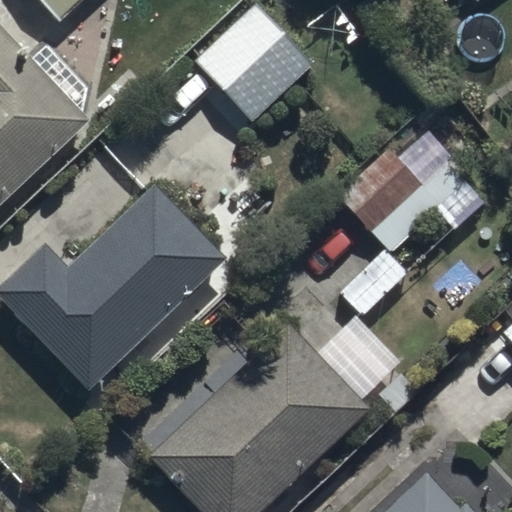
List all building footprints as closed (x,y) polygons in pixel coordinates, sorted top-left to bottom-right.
[(44,0),(59,15),(74,0),(44,0)] [(253,0),(247,0),(190,56),(250,116),(310,57),(253,0)] [(0,204),(91,116),(0,21),(0,204)] [(402,156),(397,151),(388,141),(385,144),(334,195),(393,254),(467,179),(448,160),(454,154),(429,128),(402,156)] [(44,236),(0,277),(0,288),(92,384),(229,253),(155,177),(67,260),(44,236)] [(287,318),(146,447),(205,511),(253,511),(372,404),(365,395),(374,387),(394,409),(421,385),(399,361),(403,357),(359,308),(315,348),(287,318)] [(511,319),(503,328),(511,337),(511,319)] [(423,465),(370,511),(486,511),(470,493),(458,504),(423,465)]
